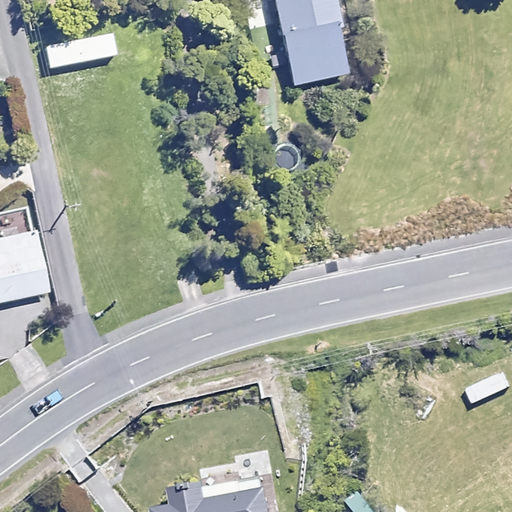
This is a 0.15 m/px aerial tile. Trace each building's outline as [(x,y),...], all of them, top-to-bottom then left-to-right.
[(322,0),(267,0),(281,81),(335,72),(322,0)] [(31,229),(0,235),(0,305),(45,296),(31,229)] [(179,473),(173,445),(130,456),(137,483),(179,473)] [(166,511),(270,511),(268,496),(206,507),(203,489),(163,496),(166,511)] [(378,511),(362,491),(346,503),(353,511),(378,511)]
